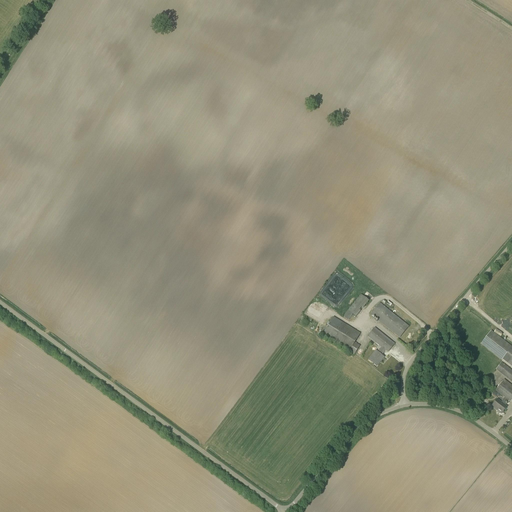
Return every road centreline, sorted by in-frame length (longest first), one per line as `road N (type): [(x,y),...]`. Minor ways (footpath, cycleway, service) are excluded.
road 1 (unclassified): [(282,511),(0,302)]
road 2 (unclassified): [(402,405),(404,368),(511,240)]
road 3 (unclassified): [(402,405),(353,432),(284,511)]
road 4 (unclassified): [(511,447),(458,410),(402,405)]
